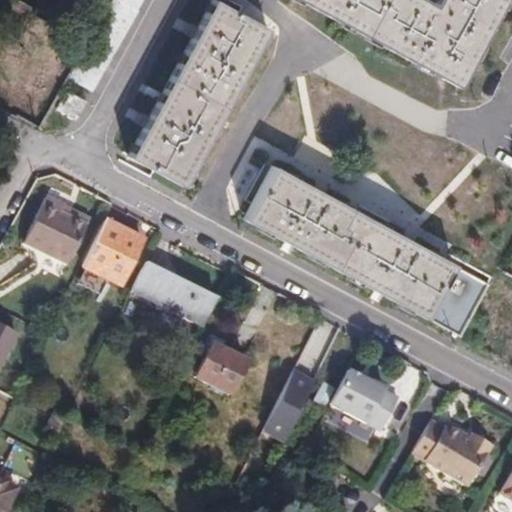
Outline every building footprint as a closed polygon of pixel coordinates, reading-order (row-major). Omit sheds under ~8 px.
[(111,0),(67,77),(92,91),(143,0),(111,0)] [(128,155),(180,183),(265,27),(215,0),(211,0),(194,34),(162,93),(143,127),(128,155)] [(302,0),(455,84),(500,0),(434,0),(432,4),(424,0),(302,0)] [(83,100),(78,97),(65,90),(56,108),(74,118),(84,100),(83,100)] [(81,91),(78,97),(83,100),(87,94),(81,91)] [(292,179),(271,168),(244,218),(266,230),(399,302),(425,318),(452,267),(424,251),(405,241),(316,192),(292,179)] [(57,208),(61,201),(44,193),(22,239),(65,261),(85,222),(57,208)] [(88,215),(61,201),(57,208),(85,222),(88,215)] [(144,239),(104,219),(80,265),(121,286),(144,239)] [(131,290),(202,325),(218,296),(146,260),(131,290)] [(481,283),(452,267),(425,318),(454,334),(481,283)] [(0,368),(20,332),(0,322),(0,368)] [(202,347),(208,350),(211,345),(221,350),(226,340),(209,332),(202,347)] [(211,345),(208,350),(194,377),(227,393),(244,361),(221,350),(211,345)] [(382,387),(345,369),(335,387),(328,404),(379,430),(396,396),(381,389),(382,387)] [(261,431),(282,442),(312,382),(292,372),(261,431)] [(314,397),(328,404),(335,387),(323,380),(314,397)] [(45,426),(58,433),(66,418),(53,411),(45,426)] [(427,421),(408,454),(465,486),(488,444),(469,433),(465,440),(455,434),(457,432),(443,424),(440,428),(427,421)] [(58,479),(64,467),(45,457),(38,470),(58,479)] [(511,461),(495,492),(511,501),(511,461)] [(0,511),(4,511),(16,489),(0,481),(0,511)]
